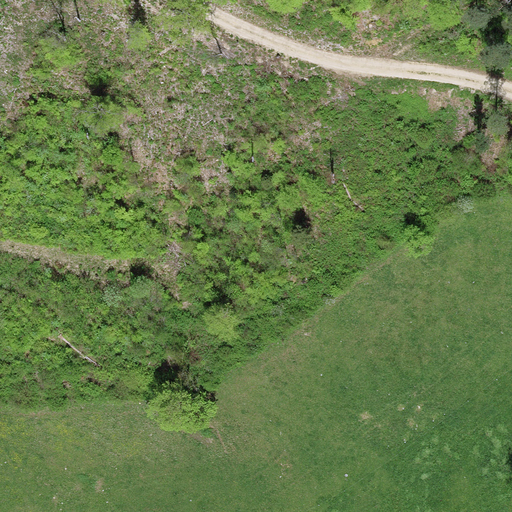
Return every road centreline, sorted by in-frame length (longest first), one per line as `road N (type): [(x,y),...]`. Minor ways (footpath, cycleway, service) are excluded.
road 1 (track): [(190,0),(271,43),(348,64),(511,88)]
road 2 (track): [(368,66),(488,0)]
